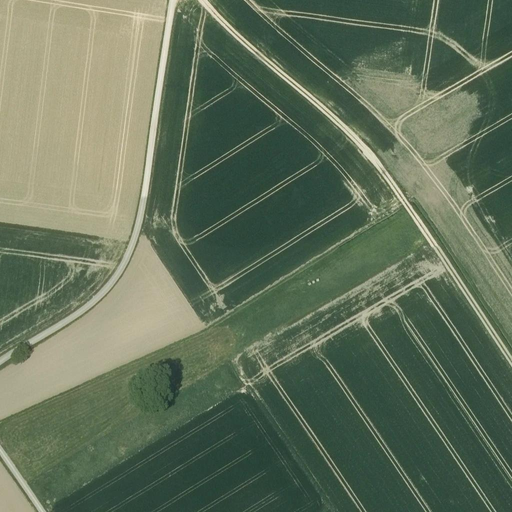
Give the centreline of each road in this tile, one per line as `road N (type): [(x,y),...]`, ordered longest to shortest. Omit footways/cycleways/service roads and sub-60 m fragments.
road 1 (track): [(511,362),(358,141),(200,0)]
road 2 (unclassified): [(167,0),(131,227),(111,268),(78,305),(0,367)]
